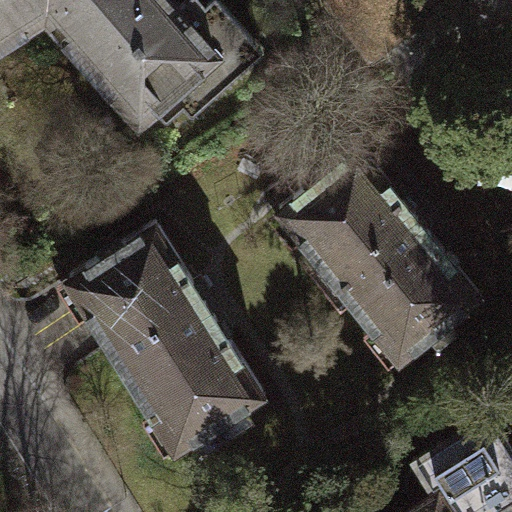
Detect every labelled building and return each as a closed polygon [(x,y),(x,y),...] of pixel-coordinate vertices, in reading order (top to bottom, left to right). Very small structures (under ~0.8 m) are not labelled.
[(178,0),(0,0),(0,48),(44,21),(137,125),(184,83),(193,94),(254,37),(222,0),(208,0),(206,3),(203,0),(182,0),(180,2),(178,0)] [(406,0),(327,0),(373,64),(425,26),(406,0)] [(357,139),(279,203),(302,230),(297,234),(372,325),(377,321),(403,353),(481,289),(357,139)] [(155,217),(69,270),(92,307),(86,311),(150,416),(157,412),(178,445),(265,392),(226,330),(234,326),(201,273),(192,278),(155,217)] [(408,456),(426,487),(438,480),(458,511),(491,511),(511,499),(511,448),(487,407),(408,456)] [(458,511),(438,480),(426,487),(387,511),(379,511),(377,508),(370,511),(458,511)]
